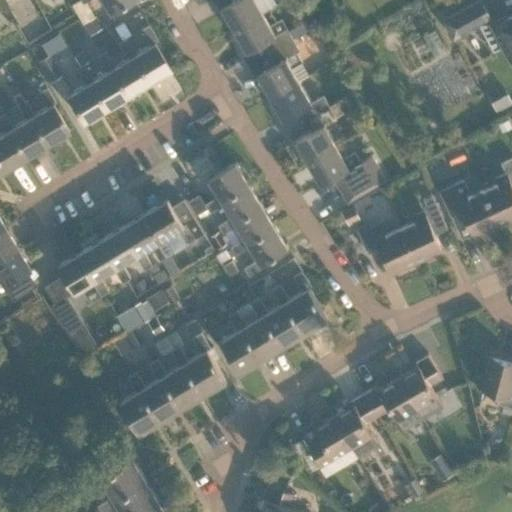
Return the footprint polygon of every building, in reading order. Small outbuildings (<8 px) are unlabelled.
[(81,0),(82,0),(102,0),(109,10),(124,0),(81,0)] [(230,0),(222,4),(235,27),(263,11),(257,0),(230,0)] [(511,9),(494,19),(483,0),(474,0),(444,16),(454,35),(480,21),(494,47),(505,42),(511,55),(511,9)] [(263,40),(269,51),(294,37),(282,16),(270,23),(263,11),(235,27),(248,49),(263,40)] [(102,25),(95,13),(82,21),(90,33),(102,25)] [(149,42),(136,50),(133,52),(149,78),(170,66),(154,40),(157,38),(148,22),(140,27),(149,42)] [(37,36),(32,28),(23,34),(28,41),(37,36)] [(57,32),(41,42),(47,52),(63,42),(57,32)] [(128,55),(114,64),(111,65),(127,92),(149,78),(133,52),(136,50),(126,35),(121,38),(118,40),(128,55)] [(299,78),(300,78),(310,72),(297,50),(300,48),(294,37),(269,51),(275,62),(258,71),(271,94),(299,78)] [(72,53),(79,64),(83,61),(88,59),(81,48),(72,53)] [(106,105),(127,92),(111,65),(114,64),(105,48),(97,53),(106,68),(92,77),(90,78),(106,105)] [(38,59),(50,79),(61,72),(49,53),(38,59)] [(79,64),(75,66),(84,81),(66,93),(82,119),(106,105),(90,78),(92,77),(83,61),(79,64)] [(312,100),(300,78),(299,78),(271,94),(284,116),(300,107),(306,118),(330,104),(324,93),(312,100)] [(31,113),(47,140),(68,127),(52,101),(55,100),(46,85),(38,89),(47,104),(33,112),(31,113)] [(495,89),(488,92),(497,107),(511,98),(505,86),(496,91),(495,89)] [(26,153),(47,140),(31,113),(33,112),(25,98),(17,102),(25,116),(12,124),(9,126),(26,153)] [(296,137),(309,160),(337,144),(324,122),(336,115),(330,104),(306,118),(312,128),(296,137)] [(0,122),(4,129),(0,131),(0,158),(5,166),(26,153),(9,126),(12,124),(4,110),(0,112),(0,122)] [(469,154),(464,142),(446,149),(452,162),(469,154)] [(344,156),(337,144),(309,160),(322,182),(334,175),(348,199),(386,177),(372,152),(361,158),(355,149),(344,156)] [(507,171),(482,182),(500,222),(511,216),(511,155),(502,160),(507,171)] [(223,198),(250,182),(236,160),(210,176),(220,193),(206,202),(209,206),(211,209),(225,201),(223,198)] [(475,234),(500,222),(482,182),(469,188),(464,178),(453,183),(452,182),(439,188),(451,214),(464,208),(475,234)] [(263,203),(250,182),(223,198),(225,201),(233,214),(219,223),(224,231),(238,222),(236,220),(263,203)] [(424,208),(399,219),(418,259),(443,248),(431,223),(444,217),(432,191),(419,197),(424,208)] [(162,237),(166,235),(179,227),(188,241),(205,231),(203,228),(192,210),(182,217),(174,205),(173,205),(168,197),(146,210),(162,237)] [(185,198),(174,205),(182,217),(192,210),(185,198)] [(354,202),(342,207),(348,222),(360,216),(354,202)] [(237,252),(251,243),(249,241),(276,224),(263,203),(236,220),(238,222),(246,235),(232,244),(237,252)] [(146,210),(125,223),(141,250),(144,248),(158,240),(166,254),(174,249),(166,235),(162,237),(146,210)] [(370,220),(357,225),(369,251),(381,245),(393,271),(418,259),(399,219),(386,225),(383,218),(372,223),(370,220)] [(0,253),(16,244),(3,222),(0,223),(0,253)] [(153,262),(144,248),(141,250),(125,223),(103,236),(119,263),(123,261),(136,253),(145,267),(153,262)] [(249,241),(251,243),(259,257),(245,265),(250,273),(265,264),(263,261),(289,245),(276,224),(249,241)] [(103,236),(81,249),(98,276),(101,274),(115,266),(123,280),(131,275),(123,261),(119,263),(103,236)] [(0,253),(0,277),(2,282),(21,271),(29,266),(16,244),(0,253)] [(221,261),(232,254),(227,246),(216,252),(221,261)] [(180,267),(193,259),(185,247),(173,255),(180,267)] [(109,288),(101,274),(98,276),(81,249),(59,263),(76,289),(93,279),(102,293),(109,288)] [(231,272),(238,268),(232,258),(225,262),(231,272)] [(159,281),(169,275),(163,266),(160,268),(153,272),(159,281)] [(303,288),(290,296),(287,298),(306,329),(328,316),(309,285),(312,284),(302,268),(294,273),(303,288)] [(281,301),(268,309),(266,311),(285,342),(306,329),(287,298),(290,296),(281,281),(272,286),(281,301)] [(170,301),(180,295),(172,283),(163,289),(170,301)] [(154,308),(169,300),(161,287),(146,296),(154,308)] [(68,293),(52,303),(81,350),(96,341),(68,293)] [(260,314),(247,322),(244,324),(263,356),(285,342),(266,311),(268,309),(259,294),(251,299),(260,314)] [(149,316),(156,312),(147,298),(142,301),(149,316)] [(139,322),(150,317),(141,300),(130,306),(139,322)] [(241,369),(263,356),(244,324),(247,322),(238,307),(229,312),(238,327),(221,338),(241,369)] [(156,313),(148,318),(156,332),(164,327),(156,313)] [(121,340),(128,351),(144,340),(137,329),(121,340)] [(202,349),(189,357),(186,359),(206,391),(227,378),(208,347),(211,345),(201,329),(193,335),(202,349)] [(165,372),(184,404),(206,391),(186,359),(189,357),(180,342),(171,348),(181,363),(168,371),(165,372)] [(419,363),(399,375),(424,416),(444,404),(438,393),(431,382),(443,375),(429,351),(416,358),(419,363)] [(511,404),(511,358),(493,354),(484,387),(500,392),(498,400),(511,404)] [(159,376),(146,384),(143,385),(162,417),(184,404),(165,372),(168,371),(158,356),(150,361),(159,376)] [(140,431),(162,417),(143,385),(146,384),(137,369),(128,374),(137,389),(121,399),(140,431)] [(424,416),(399,375),(380,386),(377,382),(365,389),(378,413),(390,406),(404,428),(424,416)] [(355,401),(335,413),(353,444),(359,454),(379,442),(366,420),(378,413),(365,389),(352,397),(355,401)] [(300,427),(314,451),(321,463),(353,444),(335,413),(315,424),(313,420),(300,427)] [(105,481),(113,494),(115,496),(147,477),(134,456),(103,474),(101,471),(85,481),(90,490),(105,481)] [(451,465),(439,471),(443,477),(454,470),(451,465)] [(424,490),(415,475),(403,482),(412,497),(424,490)] [(119,502),(124,511),(137,511),(160,499),(147,477),(115,496),(113,494),(98,503),(99,503),(103,511),(119,502)] [(268,497),(263,511),(312,511),(289,504),(293,490),(268,482),(263,495),(268,497)] [(167,511),(160,499),(137,511),(167,511)] [(102,511),(103,511),(99,503),(88,510),(88,511),(102,511)]
